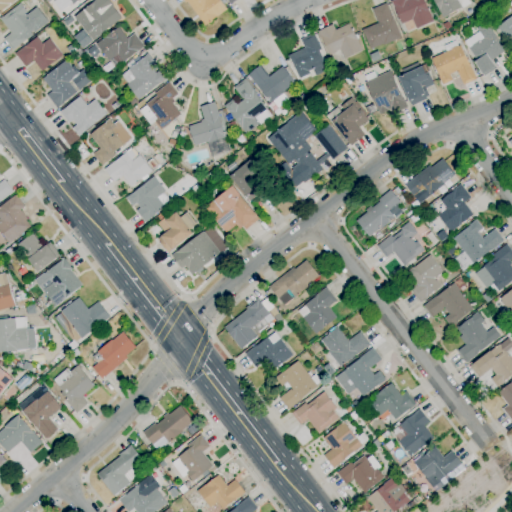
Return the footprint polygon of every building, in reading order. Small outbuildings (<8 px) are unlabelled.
[(16,0),(0,13),(0,0),(16,0)] [(61,12),(54,2),(56,0),(80,0),(73,6),(71,4),(61,12)] [(93,41),(82,26),(81,27),(74,18),(94,3),(93,2),(95,0),(108,0),(113,6),(113,7),(122,19),(93,41)] [(205,26),(187,2),(185,4),(182,0),(218,0),(226,10),(205,26)] [(416,29),(412,20),(401,25),(391,1),(393,0),(424,0),(433,22),(416,29)] [(444,18),(432,0),(468,0),(471,4),(462,9),(461,8),(444,18)] [(370,50),(362,30),(378,23),(372,9),(386,3),(401,38),(384,45),(383,44),(370,50)] [(13,51),(4,39),(11,33),(0,19),(2,17),(3,18),(20,4),(27,13),(25,15),(26,16),(37,7),(49,23),(35,33),(34,31),(31,33),(33,35),(13,51)] [(511,46),(497,28),(511,16),(511,46)] [(446,30),(443,25),(449,22),(452,28),(446,30)] [(484,77),(474,62),(477,60),(469,49),(470,48),(466,42),(479,32),(477,29),(487,22),(506,51),(491,61),(496,68),(484,77)] [(345,59),(340,49),(336,51),(337,52),(329,56),(318,32),(333,25),(336,31),(349,24),(362,50),(345,59)] [(116,68),(110,60),(109,61),(96,45),(119,28),(127,39),(135,34),(145,47),(136,54),(136,53),(116,68)] [(299,79),(288,56),(305,48),(301,40),(314,34),(322,50),(319,52),(327,69),(324,71),(325,73),(318,76),(317,74),(315,75),(313,70),(309,72),(310,74),(299,79)] [(42,72),(34,61),(25,67),(15,54),(25,46),(26,47),(37,38),(43,45),(50,39),(62,56),(42,72)] [(463,86),(457,72),(450,75),(453,81),(443,86),(432,59),(447,52),(444,46),(456,41),(458,47),(461,46),(469,65),(471,64),(477,80),(463,86)] [(71,54),(67,49),(71,46),(75,51),(71,54)] [(93,58),(87,51),(94,46),(100,53),(93,58)] [(80,58),(75,52),(79,49),(84,55),(80,58)] [(138,100),(127,86),(129,84),(122,76),(129,70),(128,70),(129,69),(126,65),(131,62),(133,65),(147,54),(157,66),(152,69),(156,74),(160,71),(166,78),(138,100)] [(57,108),(47,95),(52,91),(43,79),(57,69),(56,68),(66,61),(72,68),(74,66),(79,74),(84,70),(92,81),(79,90),(72,81),(69,83),(77,93),(57,108)] [(412,107),(398,77),(404,75),(402,70),(418,63),(420,68),(427,65),(431,73),(429,74),(434,85),(426,89),(429,97),(426,98),(427,100),(412,107)] [(278,108),(273,102),(270,104),(257,88),(258,87),(249,75),(260,66),(269,77),(282,67),(295,83),(284,92),(285,93),(283,94),(288,100),(278,108)] [(380,115),(365,83),(367,82),(364,76),(374,72),(376,77),(389,71),(403,100),(404,99),(408,108),(393,115),(391,110),(380,115)] [(246,134),(224,106),(233,100),(237,105),(244,100),(234,88),(246,79),(255,91),(254,92),(267,109),(266,109),(272,117),(260,125),(255,119),(254,119),(258,125),(246,134)] [(162,130),(156,122),(151,125),(140,111),(146,106),(146,105),(157,96),(155,94),(169,83),(178,95),(173,99),(175,102),(173,104),(181,115),(162,130)] [(79,137),(72,129),(77,125),(73,121),(69,124),(60,113),(80,97),(87,106),(95,100),(106,114),(82,134),(82,135),(79,137)] [(132,108),(127,102),(133,97),(138,103),(132,108)] [(308,108),(304,103),(311,98),(314,103),(308,108)] [(351,146),(349,143),(348,143),(327,116),(337,107),(342,114),(345,112),(341,107),(351,98),(355,103),(356,102),(367,115),(365,116),(368,120),(359,128),(365,136),(351,146)] [(195,147),(189,127),(201,123),(201,121),(204,120),(200,107),(215,102),(226,138),(208,144),(208,142),(195,147)] [(305,184),(303,182),(293,190),(277,170),(286,162),(292,171),(293,170),(292,168),(297,164),(294,160),(288,165),(276,149),(275,149),(267,139),(302,112),(318,132),(306,141),(312,149),(309,152),(316,162),(327,154),(314,137),(329,126),(347,149),(332,161),(330,157),(319,165),(323,170),(305,184)] [(102,166),(93,154),(100,149),(89,135),(110,120),(114,125),(119,121),(132,138),(113,153),(116,156),(102,166)] [(240,145),(236,140),(241,136),(245,141),(240,145)] [(131,187),(122,176),(114,183),(104,170),(124,155),(123,154),(132,148),(138,155),(139,154),(152,172),(147,175),(149,177),(143,181),(142,179),(131,187)] [(158,165),(153,158),(158,154),(163,161),(158,165)] [(247,197),(230,177),(233,174),(228,168),(234,163),(239,169),(252,158),(261,169),(253,176),(261,186),(247,197)] [(152,169),(147,163),(152,159),(157,165),(152,169)] [(414,197),(405,185),(429,166),(431,168),(443,159),(455,175),(444,184),(445,185),(430,196),(425,189),(414,197)] [(0,174),(1,176),(0,176),(0,183),(5,180),(14,191),(0,201),(0,174)] [(145,223),(136,211),(140,208),(136,203),(132,206),(126,199),(154,177),(165,191),(164,193),(171,201),(148,219),(149,220),(145,223)] [(451,233),(438,216),(447,209),(440,201),(461,185),(471,198),(464,204),(473,215),(451,233)] [(225,233),(221,227),(206,207),(216,199),(216,200),(233,186),(254,213),(259,220),(246,231),(243,227),(240,230),(236,225),(225,233)] [(370,238),(356,222),(367,212),(365,211),(371,206),(372,208),(380,202),(378,200),(390,190),(400,202),(398,204),(403,211),(380,230),(380,229),(370,238)] [(10,244),(0,231),(0,207),(16,195),(25,207),(20,210),(33,226),(10,244)] [(168,254),(157,240),(165,233),(158,224),(167,216),(169,219),(176,213),(180,218),(187,212),(197,224),(189,230),(192,234),(168,254)] [(414,223),(410,218),(416,213),(420,219),(414,223)] [(463,272),(454,260),(464,252),(453,239),(469,227),(469,226),(476,220),(483,229),(478,233),(483,239),(495,229),(504,241),(490,252),(490,251),(463,272)] [(405,266),(394,252),(386,258),(377,246),(391,235),(393,238),(402,231),(400,229),(409,222),(422,240),(418,243),(424,251),(405,266)] [(192,275),(185,266),(182,269),(172,255),(203,232),(203,233),(212,226),(228,247),(202,267),(204,270),(198,275),(196,272),(192,275)] [(39,272),(28,259),(29,259),(18,245),(33,234),(44,248),(50,243),(60,255),(39,272)] [(511,281),(499,292),(492,284),(486,288),(475,274),(484,267),(495,258),(493,255),(507,245),(511,251),(511,259),(510,261),(511,264),(510,266),(511,268),(511,281)] [(421,302),(411,290),(417,285),(407,272),(413,267),(414,268),(430,255),(443,272),(434,279),(436,281),(437,281),(441,286),(421,302)] [(56,307),(43,290),(43,291),(35,281),(61,261),(61,260),(64,258),(73,269),(71,271),(83,286),(56,307)] [(278,299),(269,287),(293,268),(295,270),(306,261),(319,277),(294,297),(289,290),(278,299)] [(0,310),(0,274),(6,273),(15,306),(0,310)] [(24,285),(20,280),(24,277),(28,282),(24,285)] [(451,328),(444,319),(450,315),(445,309),(433,318),(423,306),(435,297),(435,298),(455,283),(461,291),(459,292),(472,309),(457,321),(458,322),(451,328)] [(316,335),(298,311),(315,297),(326,288),(336,301),(328,307),(337,318),(316,335)] [(511,314),(500,299),(511,290),(511,314)] [(488,304),(482,297),(487,293),(493,300),(488,304)] [(19,308),(17,303),(29,298),(31,303),(19,308)] [(74,344),(54,319),(62,313),(61,312),(79,298),(88,310),(99,302),(111,317),(97,328),(97,327),(82,339),(82,338),(74,344)] [(241,350),(224,328),(247,310),(246,308),(258,299),(261,303),(267,299),(282,318),(277,322),(274,319),(255,334),(257,337),(241,350)] [(467,363),(458,351),(466,345),(460,338),(462,336),(457,329),(472,318),(471,317),(477,312),(485,321),(481,324),(487,332),(494,327),(501,337),(493,343),(492,342),(476,354),(477,355),(467,363)] [(0,352),(0,319),(15,318),(15,319),(24,318),(25,328),(26,328),(29,350),(16,351),(0,352)] [(328,353),(329,352),(321,341),(338,328),(348,341),(360,332),(370,345),(340,368),(328,353)] [(102,380),(93,368),(104,359),(98,352),(112,340),(113,341),(123,332),(136,347),(126,356),(127,359),(102,380)] [(272,372),(263,361),(256,367),(245,354),(257,345),(258,346),(268,338),(275,333),(293,355),(272,372)] [(315,355),(309,348),(317,342),(322,350),(315,355)] [(511,375),(497,388),(490,380),(496,375),(491,369),(478,379),(470,368),(500,345),(501,347),(503,346),(507,352),(506,353),(511,360),(511,375)] [(363,397),(356,388),(348,395),(334,378),(373,348),(382,360),(370,369),(375,375),(379,371),(387,380),(379,386),(378,385),(363,397)] [(288,410),(280,398),(291,390),(292,390),(293,389),(287,382),(282,387),(275,378),(282,372),(283,373),(298,361),(311,378),(316,374),(321,382),(317,385),(318,386),(301,399),(301,400),(288,410)] [(77,414),(65,400),(67,398),(65,396),(64,397),(61,394),(63,391),(59,387),(60,387),(54,380),(67,368),(71,373),(79,366),(96,385),(82,397),(88,404),(77,414)] [(0,368),(13,379),(0,394),(0,368)] [(511,421),(502,410),(508,405),(498,393),(511,382),(511,421)] [(395,420),(388,410),(379,417),(367,402),(390,383),(401,396),(406,392),(416,405),(410,410),(409,409),(395,420)] [(46,440),(35,427),(36,427),(26,415),(26,416),(22,412),(23,411),(19,405),(31,395),(36,401),(37,400),(38,401),(48,392),(61,408),(48,419),(58,430),(46,440)] [(319,434),(308,420),(300,426),(291,414),(305,403),(307,405),(324,392),(337,408),(334,411),(339,418),(322,431),(322,432),(319,434)] [(153,445),(143,433),(155,423),(156,425),(164,419),(163,417),(168,413),(169,415),(181,406),(193,422),(188,426),(189,428),(195,424),(199,430),(191,436),(189,433),(185,436),(182,432),(169,443),(164,437),(153,445)] [(31,453),(21,442),(8,453),(0,443),(0,432),(5,428),(4,427),(5,427),(0,421),(0,419),(12,409),(18,415),(19,415),(43,443),(31,453)] [(410,457),(398,442),(399,441),(391,431),(419,409),(429,422),(424,426),(434,439),(410,457)] [(334,469),(324,456),(332,449),(323,439),(337,428),(336,428),(344,422),(357,438),(364,433),(368,439),(362,444),(363,446),(354,452),(344,459),(345,460),(334,469)] [(193,482),(188,475),(183,478),(172,463),(178,458),(189,449),(187,446),(201,435),(210,447),(203,452),(213,466),(197,478),(197,479),(193,482)] [(114,496),(97,475),(120,457),(119,455),(124,451),(125,451),(128,448),(127,448),(131,445),(143,460),(135,466),(141,474),(130,482),(131,483),(114,496)] [(434,487),(414,464),(435,448),(443,458),(451,452),(461,464),(434,487)] [(364,493),(353,479),(346,485),(337,474),(351,462),(353,465),(364,456),(367,459),(372,456),(381,467),(379,469),(385,477),(364,493)] [(223,509),(218,502),(211,508),(198,491),(205,485),(206,486),(219,475),(227,486),(235,480),(245,493),(234,502),(233,501),(223,509)] [(376,511),(378,511),(368,498),(383,486),(383,485),(393,477),(405,492),(404,493),(410,501),(406,505),(411,511),(409,511),(376,511)] [(155,511),(136,511),(134,509),(130,511),(128,511),(119,500),(125,495),(126,496),(140,484),(141,484),(144,482),(152,491),(156,487),(168,502),(155,511)] [(174,498),(169,491),(174,487),(179,494),(174,498)] [(230,511),(236,508),(235,508),(248,497),(257,509),(253,511),(230,511)]
